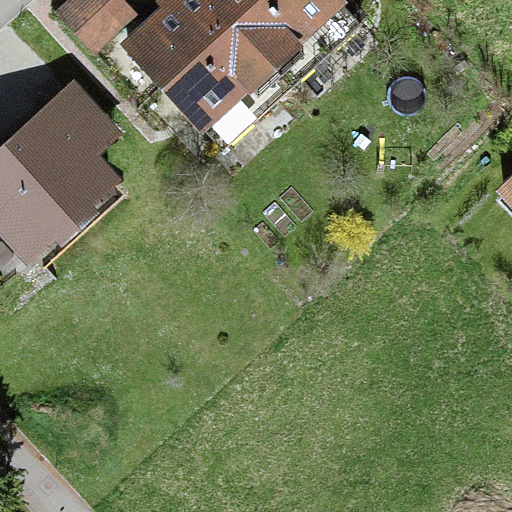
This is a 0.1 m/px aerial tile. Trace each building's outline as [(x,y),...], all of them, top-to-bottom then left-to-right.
[(134,14),(121,0),(68,0),(57,11),(94,51),(134,14)] [(223,150),(292,87),(213,0),(178,0),(128,47),(223,150)] [(213,0),(292,87),(362,24),(340,0),(213,0)] [(110,178),(49,112),(0,155),(0,221),(28,252),(110,178)] [(511,182),(503,191),(511,199),(511,182)]
